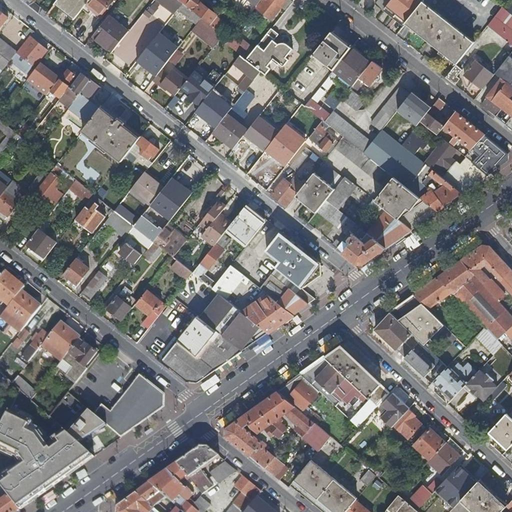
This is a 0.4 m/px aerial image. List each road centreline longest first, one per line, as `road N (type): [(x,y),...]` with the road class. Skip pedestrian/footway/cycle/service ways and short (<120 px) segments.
road 1 (residential): [(10,0),(369,288)]
road 2 (residential): [(205,409),(0,250)]
road 3 (residential): [(338,314),(511,478)]
road 4 (residential): [(511,141),(333,0)]
road 5 (primary): [(338,314),(205,409)]
road 6 (residential): [(302,511),(192,419)]
road 7 (primary): [(192,419),(83,499)]
road 8 (primary): [(479,214),(369,288)]
